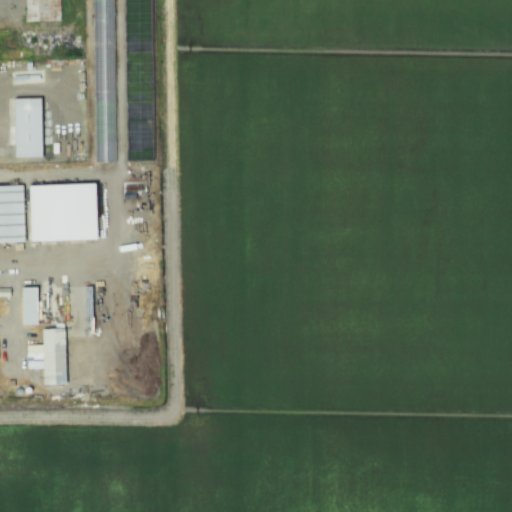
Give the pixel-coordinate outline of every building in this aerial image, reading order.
[(27,0),(27,22),(61,21),(60,0),(27,0)] [(115,162),(112,0),(92,0),(93,16),(95,16),(95,33),(93,33),(95,163),(115,162)] [(17,159),(45,158),(44,98),(16,99),(17,159)] [(34,186),(36,242),(103,240),(101,184),(34,186)] [(0,243),(27,243),(26,186),(0,186),(0,243)] [(39,325),(40,288),(23,288),(23,325),(39,325)] [(67,329),(44,329),(44,345),(27,345),(28,370),(45,369),(46,385),(68,385),(67,329)]
